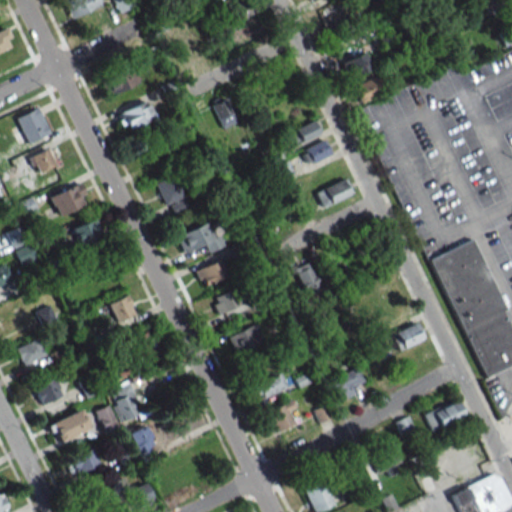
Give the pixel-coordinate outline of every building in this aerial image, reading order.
[(61,0),(67,17),(101,5),(99,0),(61,0)] [(110,0),(117,13),(133,5),(130,0),(110,0)] [(351,14),(367,13),(366,1),(350,2),(351,14)] [(315,11),(322,28),(338,21),(331,5),(315,11)] [(174,33),(187,59),(202,52),(189,26),(174,33)] [(0,49),(9,46),(3,28),(0,29),(0,49)] [(369,70),(364,54),(339,60),(344,77),(369,70)] [(412,54),(403,58),(407,67),(416,63),(412,54)] [(97,80),(104,96),(136,82),(129,66),(97,80)] [(379,92),(371,76),(350,87),(359,103),(379,92)] [(233,122),(220,97),(207,104),(221,129),(233,122)] [(122,130),(150,117),(142,101),(114,114),(122,130)] [(47,132),(35,107),(13,117),(19,128),(11,132),(18,146),(47,132)] [(214,125),(202,107),(189,115),(200,133),(214,125)] [(284,133),(290,146),(319,132),(313,119),(284,133)] [(139,144),(144,160),(165,154),(161,138),(139,144)] [(328,153),(322,139),(301,149),(307,162),(328,153)] [(52,166),(45,149),(28,156),(36,173),(52,166)] [(170,175),(153,186),(170,215),(188,204),(170,175)] [(349,192),(342,177),(312,192),(320,207),(349,192)] [(86,202),(78,183),(47,195),(55,215),(86,202)] [(70,227),(76,245),(100,236),(94,218),(70,227)] [(181,253),(201,243),(205,253),(221,245),(209,220),(174,236),(181,253)] [(426,258),(484,376),(511,362),(511,334),(500,309),(503,308),(469,237),(426,258)] [(192,271),(199,287),(225,275),(217,259),(192,271)] [(291,268),(306,297),(320,290),(305,261),(291,268)] [(0,284),(9,282),(3,264),(0,265),(0,284)] [(401,297),(394,283),(366,297),(373,312),(401,297)] [(208,299),(215,315),(238,304),(231,288),(208,299)] [(105,304),(114,323),(135,313),(126,294),(105,304)] [(382,311),(388,327),(409,319),(402,303),(382,311)] [(395,349),(421,339),(414,323),(388,333),(395,349)] [(225,337),(233,354),(258,341),(250,324),(225,337)] [(13,348),(20,365),(42,356),(35,338),(13,348)] [(398,355),(406,370),(430,357),(423,342),(398,355)] [(321,382),(331,403),(355,391),(353,387),(362,383),(355,366),(321,382)] [(284,385),(276,372),(252,386),(260,399),(284,385)] [(59,394),(51,377),(30,387),(38,404),(59,394)] [(118,421),(136,413),(126,392),(108,401),(118,421)] [(428,431),(461,416),(454,399),(420,414),(428,431)] [(292,423),(286,411),(293,408),(289,400),(265,411),(275,432),(292,423)] [(91,413),(104,432),(116,424),(102,405),(91,413)] [(53,443),(85,427),(76,409),(44,425),(53,443)] [(399,435),(411,428),(405,416),(392,422),(399,435)] [(153,448),(144,425),(125,431),(134,455),(153,448)] [(366,456),(375,473),(384,469),(386,473),(401,466),(390,444),(366,456)] [(96,464),(89,448),(66,459),(73,475),(96,464)] [(170,495),(158,465),(145,470),(157,500),(170,495)] [(462,486),(475,511),(499,511),(509,504),(496,476),(490,474),(462,486)] [(142,482),(125,490),(120,477),(108,483),(114,494),(123,490),(132,510),(151,501),(142,482)] [(301,489),(310,511),(313,511),(332,504),(321,480),(301,489)]
